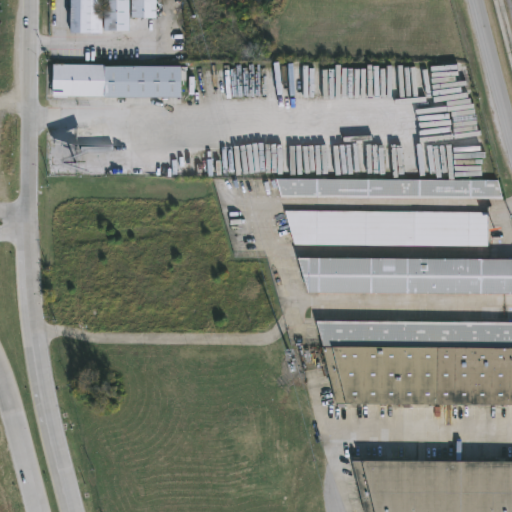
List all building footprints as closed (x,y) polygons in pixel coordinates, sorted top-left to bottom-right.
[(70,0),(70,34),(101,34),(101,0),(70,0)] [(103,0),(103,32),(128,32),(127,0),(103,0)] [(131,0),(131,19),(155,19),(155,0),(131,0)] [(106,65),(106,67),(182,67),(182,69),(186,69),(186,81),(183,81),(183,85),(187,85),(187,102),(182,102),(182,98),(68,97),(68,98),(54,98),(54,65),(106,65)] [(504,200),(282,198),(276,179),(499,181),(504,200)] [(489,246),(295,244),(286,211),(489,213),(489,246)] [(511,295),(311,294),(300,259),(511,260),(511,295)] [(511,322),(511,406),(338,405),(318,322),(511,322)] [(511,511),(367,511),(355,460),(366,460),(366,458),(511,460),(511,511)]
